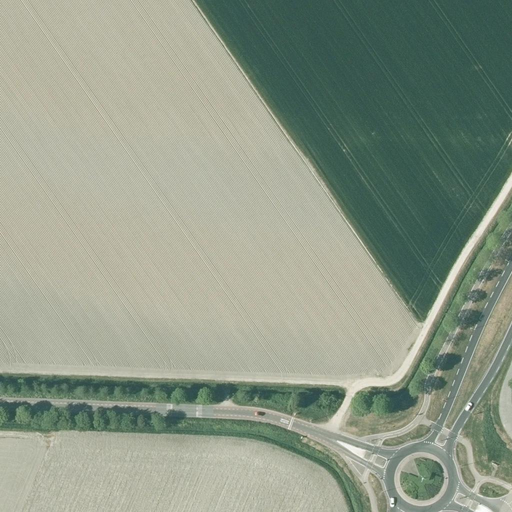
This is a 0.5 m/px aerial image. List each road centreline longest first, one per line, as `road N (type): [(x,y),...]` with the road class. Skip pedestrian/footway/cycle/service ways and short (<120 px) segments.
road 1 (secondary): [(327,440),(251,413),(0,404)]
road 2 (primary): [(511,269),(424,447)]
road 3 (primary): [(448,460),(452,436),(511,331)]
